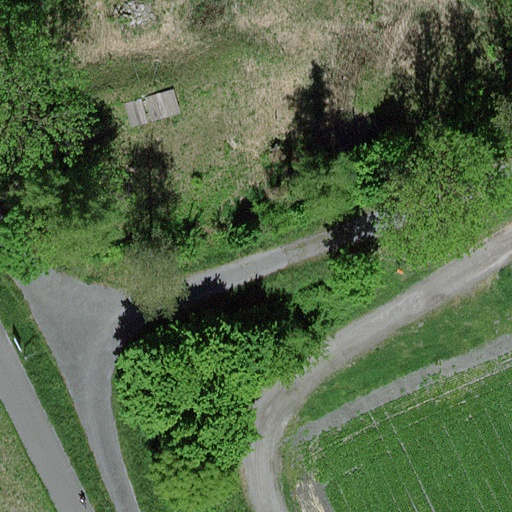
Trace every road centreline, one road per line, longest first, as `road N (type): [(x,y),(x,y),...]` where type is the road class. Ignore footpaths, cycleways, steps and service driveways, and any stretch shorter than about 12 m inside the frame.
road 1 (track): [(123,311),(511,174)]
road 2 (track): [(511,252),(295,394),(295,492),(304,511)]
road 3 (track): [(131,511),(88,372),(123,311)]
road 4 (track): [(0,234),(29,279),(123,311)]
